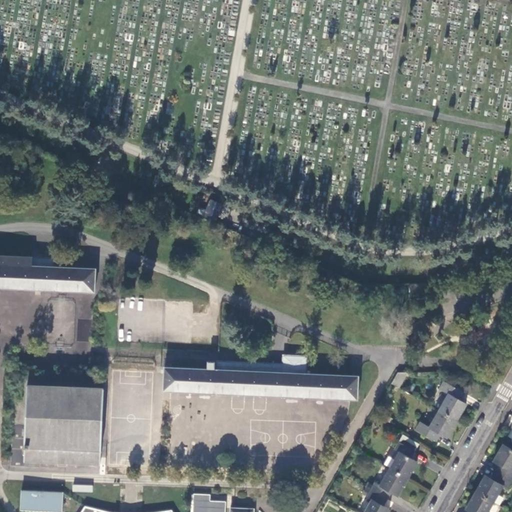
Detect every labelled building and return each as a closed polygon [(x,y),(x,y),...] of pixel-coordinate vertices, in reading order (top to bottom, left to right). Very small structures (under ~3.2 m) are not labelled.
[(199,207),(196,216),(214,223),(222,204),(211,200),(207,210),(199,207)] [(0,287),(94,292),(96,268),(94,268),(94,269),(53,267),(54,259),(0,255),(0,287)] [(427,299),(427,284),(409,284),(409,299),(427,299)] [(163,391),(357,400),(359,376),(357,376),(305,374),(306,357),(284,356),(283,364),(218,361),(217,370),(166,367),(164,367),(163,391)] [(398,388),(407,373),(397,373),(391,383),(398,388)] [(416,430),(436,441),(440,434),(447,438),(466,404),(460,400),(464,393),(444,382),(439,389),(449,394),(430,427),(420,422),(416,430)] [(23,461),(100,465),(104,389),(27,385),(23,461)] [(403,434),(398,442),(414,452),(419,443),(403,434)] [(414,452),(398,442),(394,450),(399,453),(390,469),(380,486),(375,483),(367,498),(372,500),(364,511),(388,511),(390,510),(383,506),(391,493),(397,496),(417,462),(410,458),(414,452)] [(487,511),(502,486),(507,489),(511,480),(511,472),(511,469),(511,450),(503,446),(494,462),(500,466),(492,480),(485,476),(466,510),(469,511),(487,511)] [(399,453),(394,450),(392,448),(382,465),(390,469),(399,453)] [(21,490),(20,510),(62,511),(63,492),(21,490)]
